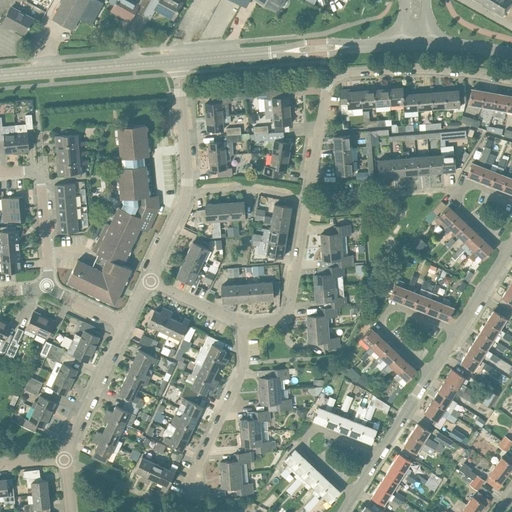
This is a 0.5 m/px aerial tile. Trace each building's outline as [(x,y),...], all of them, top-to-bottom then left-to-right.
[(62,0),(52,18),(72,29),(78,18),(91,25),(103,3),(98,0),(62,0)] [(142,14),(149,0),(140,0),(138,3),(132,0),(115,0),(110,10),(130,21),(135,11),(142,14)] [(149,0),(142,14),(149,19),(155,9),(173,20),(183,2),(178,0),(149,0)] [(280,4),(282,0),(259,0),(275,8),(278,3),(280,4)] [(475,0),(490,9),(494,0),(475,0)] [(494,0),(490,9),(502,16),(511,0),(494,0)] [(11,6),(2,23),(10,28),(10,27),(24,35),(33,18),(11,6)] [(388,86),(390,104),(403,103),(403,92),(402,85),(388,86)] [(374,87),(376,105),(390,104),(388,86),(374,87)] [(360,89),(362,106),(376,105),(374,87),(360,89)] [(444,89),(446,107),(456,106),(456,111),(463,110),(466,98),(465,88),(444,89)] [(481,106),(484,91),(471,88),(469,104),(481,106)] [(362,106),(360,89),(340,90),(342,114),(353,113),(353,107),(362,106)] [(432,108),(446,107),(444,89),(430,90),(432,108)] [(265,112),(290,110),(288,97),(281,97),(281,90),(266,91),(267,98),(264,98),(265,112)] [(430,90),(416,91),(418,109),(432,108),(430,90)] [(416,91),(403,92),(403,103),(404,110),(418,109),(416,91)] [(484,91),(481,106),(493,108),(496,93),(484,91)] [(496,93),(493,108),(492,115),(504,118),(505,110),(508,95),(496,93)] [(206,117),(229,115),(228,102),(231,102),(231,94),(211,95),(212,103),(205,104),(206,117)] [(290,110),(265,112),(266,118),(274,118),(274,125),(291,123),(290,110)] [(15,125),(17,152),(29,151),(27,132),(26,129),(33,128),(31,114),(25,115),(26,124),(15,125)] [(230,115),(229,115),(206,117),(207,131),(223,129),(223,122),(230,121),(230,115)] [(472,126),(474,119),(462,115),(460,122),(472,126)] [(377,126),(377,120),(369,121),(369,118),(363,118),(363,127),(377,126)] [(77,260),(67,281),(114,303),(130,268),(122,264),(139,227),(148,231),(156,213),(159,208),(158,200),(149,201),(145,165),(142,165),(141,156),(148,155),(145,124),(118,127),(121,158),(122,158),(123,167),(118,167),(121,198),(123,198),(123,202),(121,207),(118,206),(110,224),(106,222),(93,251),(106,257),(102,266),(104,268),(103,271),(77,260)] [(15,133),(4,134),(6,153),(17,152),(15,125),(14,125),(15,133)] [(501,134),(502,128),(488,126),(486,130),(501,134)] [(249,133),(240,133),(240,127),(226,128),(226,135),(249,133)] [(511,138),(511,130),(505,129),(503,136),(511,138)] [(77,134),(77,130),(65,131),(65,135),(55,135),(58,174),(63,174),(64,177),(81,176),(80,172),(83,172),(82,164),(88,164),(88,160),(82,161),(81,155),(88,154),(88,150),(81,151),(81,145),(87,145),(87,141),(80,141),(80,133),(77,134)] [(274,141),(272,154),(288,156),(291,143),(284,142),(283,131),(268,132),(267,132),(268,140),(268,141),(274,141)] [(268,140),(267,132),(253,133),(249,133),(249,140),(254,139),(254,141),(268,140)] [(208,142),(209,156),(233,154),(232,141),(241,141),(250,140),(249,140),(249,133),(226,135),(221,135),(221,141),(208,142)] [(334,149),(351,147),(350,135),(333,136),(334,149)] [(487,138),(484,145),(490,147),(493,140),(487,138)] [(441,154),(442,171),(455,170),(453,145),(440,146),(441,154)] [(372,146),(366,146),(361,147),(362,154),(367,154),(367,159),(373,158),(372,146)] [(479,180),(489,153),(490,148),(484,146),(479,161),(482,162),(480,165),(472,162),(467,176),(479,180)] [(335,161),(352,160),(351,148),(351,147),(334,149),(335,161)] [(417,173),(416,156),(409,157),(409,151),(402,152),(403,158),(405,175),(417,173)] [(495,171),(490,169),(495,155),(489,153),(479,180),(490,185),(495,171)] [(226,168),(226,161),(231,161),(230,154),(233,154),(209,156),(210,169),(218,169),(218,176),(232,175),(231,167),(226,168)] [(282,176),(283,169),(286,170),(288,156),(272,154),(270,166),(265,166),(264,173),(282,176)] [(442,171),(441,154),(428,155),(430,172),(442,171)] [(416,156),(417,173),(430,172),(428,155),(416,156)] [(495,171),(490,185),(502,189),(507,175),(507,176),(501,174),(504,168),(505,168),(508,160),(500,157),(495,171)] [(356,181),(366,180),(368,180),(368,179),(374,179),(373,172),(374,172),(373,158),(367,159),(368,171),(355,172),(356,181)] [(390,159),(392,176),(405,175),(403,158),(390,159)] [(392,176),(390,159),(378,160),(379,177),(392,176)] [(336,174),(353,173),(352,160),(335,161),(336,174)] [(511,161),(511,162),(508,170),(509,170),(507,175),(502,189),(511,193),(511,161)] [(55,197),(75,195),(74,183),(54,185),(55,197)] [(55,197),(56,209),(76,207),(75,195),(55,197)] [(2,210),(25,208),(24,196),(1,198),(2,210)] [(231,202),(232,219),(245,218),(243,201),(231,202)] [(232,219),(231,202),(219,203),(220,220),(232,219)] [(197,222),(213,220),(214,227),(211,230),(212,238),(221,237),(219,220),(220,220),(219,203),(205,204),(206,209),(196,210),(197,222)] [(256,214),(289,219),(291,207),(274,204),(272,217),(264,215),(265,210),(257,208),(256,214)] [(447,225),(457,214),(448,206),(438,216),(439,217),(435,221),(439,225),(443,221),(447,225)] [(56,209),(57,221),(77,219),(76,207),(56,209)] [(26,220),(25,208),(2,210),(3,221),(26,220)] [(436,215),(431,211),(422,222),(427,226),(436,215)] [(270,229),(287,232),(289,219),(256,214),(255,220),(263,221),(263,222),(271,223),(270,229)] [(457,214),(447,225),(444,228),(443,229),(437,236),(440,239),(447,233),(452,229),(456,233),(466,223),(457,214)] [(77,219),(57,221),(58,233),(78,231),(77,219)] [(466,223),(456,233),(465,242),(475,231),(466,223)] [(321,247),(342,245),(341,235),(351,234),(350,224),(334,226),(335,233),(320,234),(321,247)] [(0,240),(18,239),(17,230),(13,230),(13,226),(0,226),(0,240)] [(287,232),(270,229),(268,242),(285,244),(287,232)] [(465,242),(451,257),(454,260),(464,250),(465,251),(470,246),(474,250),(484,240),(475,231),(465,242)] [(455,241),(452,238),(446,244),(449,247),(455,241)] [(0,251),(19,249),(18,239),(0,240),(0,251)] [(415,239),(409,244),(419,253),(424,248),(415,239)] [(474,250),(468,257),(473,261),(476,258),(475,258),(478,254),(483,259),(493,249),(484,240),(474,250)] [(193,241),(187,253),(203,261),(208,249),(193,241)] [(285,244),(268,242),(266,254),(283,257),(285,244)] [(342,245),(321,247),(322,260),(331,259),(331,266),(343,265),(353,264),(352,255),(343,256),(342,245)] [(19,249),(0,251),(1,262),(20,260),(19,249)] [(197,272),(203,261),(187,253),(182,265),(202,274),(197,272)] [(20,260),(1,262),(2,272),(21,271),(20,260)] [(357,274),(365,274),(365,264),(357,264),(357,274)] [(202,274),(182,265),(176,276),(192,284),(192,283),(196,285),(202,274)] [(314,288),(335,286),(334,276),(344,275),(343,265),(331,266),(327,267),(328,274),(313,275),(314,288)] [(204,275),(212,279),(215,274),(207,270),(204,275)] [(469,271),(464,278),(468,281),(473,274),(469,271)] [(212,279),(204,275),(202,280),(210,284),(212,279)] [(407,289),(402,287),(404,281),(397,279),(390,297),(402,302),(407,289)] [(413,306),(425,311),(432,292),(425,289),(429,280),(427,279),(426,280),(424,279),(418,293),(413,306)] [(466,283),(463,281),(458,289),(462,291),(466,283)] [(259,283),(260,300),(273,299),(273,294),(272,282),(259,283)] [(247,300),(246,283),(233,284),(235,301),(247,300)] [(260,300),(259,283),(246,283),(247,300),(260,300)] [(235,301),(233,284),(221,285),(223,302),(235,301)] [(441,302),(436,300),(438,295),(437,294),(440,285),(436,284),(432,292),(425,311),(436,315),(443,298),(441,302)] [(335,286),(314,288),(316,301),(324,300),(325,307),(336,306),(346,306),(346,296),(344,296),(343,287),(335,287),(335,286)] [(511,288),(508,286),(502,297),(511,303),(511,288)] [(418,293),(407,289),(402,302),(413,306),(418,293)] [(443,298),(436,315),(448,320),(454,307),(448,305),(449,300),(443,298)] [(308,329),(328,327),(328,322),(332,322),(332,316),(337,316),(336,306),(325,307),(321,308),(321,314),(307,316),(308,329)] [(158,329),(168,309),(163,307),(160,312),(154,309),(147,324),(158,329)] [(378,311),(375,310),(370,307),(362,320),(370,324),(378,311)] [(168,309),(158,329),(169,334),(176,320),(170,317),(173,312),(168,309)] [(499,329),(506,318),(493,310),(487,321),(499,329)] [(35,333),(43,315),(34,311),(25,328),(35,333)] [(43,315),(35,333),(46,338),(55,321),(43,315)] [(176,320),(169,334),(180,339),(190,320),(184,317),(182,323),(176,320)] [(0,350),(5,353),(9,342),(4,340),(11,324),(1,319),(0,320),(0,340),(3,342),(0,347),(0,350)] [(73,339),(93,349),(99,337),(93,334),(96,327),(83,321),(80,328),(84,330),(81,336),(75,334),(73,339)] [(493,339),(496,334),(509,342),(511,337),(511,335),(505,331),(505,332),(499,329),(487,321),(480,331),(493,339)] [(328,327),(308,329),(309,342),(323,341),(324,348),(340,347),(339,337),(329,338),(328,332),(332,332),(332,327),(328,327)] [(371,347),(380,336),(371,327),(361,338),(371,346),(371,347)] [(17,328),(4,357),(12,359),(13,356),(13,357),(19,344),(18,343),(23,330),(17,328)] [(480,331),(474,341),(486,349),(487,349),(490,344),(503,352),(506,347),(498,342),(493,339),(480,331)] [(199,350),(226,363),(228,359),(223,356),(226,350),(222,348),(225,343),(208,335),(203,346),(202,345),(199,350)] [(374,350),(380,355),(389,345),(380,336),(371,347),(371,346),(366,351),(367,351),(360,358),(363,361),(369,354),(370,355),(374,350)] [(149,347),(153,339),(149,337),(148,341),(146,340),(144,344),(149,347)] [(93,349),(73,339),(67,351),(88,361),(93,349)] [(153,339),(149,347),(159,351),(160,348),(156,346),(158,341),(153,339)] [(46,341),(40,353),(46,356),(49,350),(52,344),(46,341)] [(474,341),(467,352),(480,360),(483,354),(496,363),(499,357),(487,349),(486,349),(474,341)] [(177,353),(181,355),(184,349),(187,351),(190,346),(182,342),(177,353)] [(49,350),(61,356),(64,350),(52,344),(49,350)] [(389,364),(398,353),(389,345),(380,355),(369,366),(373,370),(377,365),(383,370),(385,368),(384,368),(389,363),(389,364)] [(133,360),(147,367),(150,361),(156,364),(158,359),(138,349),(133,360)] [(46,356),(57,361),(51,373),(56,375),(71,382),(77,370),(59,361),(61,356),(49,350),(46,356)] [(194,362),(216,372),(218,366),(224,369),(226,363),(199,350),(194,362)] [(480,360),(467,352),(460,362),(473,370),(480,360)] [(181,355),(177,353),(175,358),(180,360),(177,367),(182,370),(185,363),(182,362),(184,357),(181,356),(181,355)] [(393,368),(398,372),(407,362),(398,353),(389,364),(389,363),(384,368),(385,368),(383,370),(378,374),(382,378),(388,371),(389,372),(393,368)] [(147,367),(133,360),(128,371),(148,380),(150,376),(145,373),(147,367)] [(170,364),(166,372),(171,374),(176,362),(172,361),(171,364),(170,364)] [(216,372),(194,362),(196,363),(191,374),(189,373),(216,385),(218,381),(213,378),(216,372)] [(398,372),(393,377),(398,381),(403,377),(407,381),(417,370),(407,362),(398,372)] [(485,363),(482,368),(490,373),(493,367),(485,363)] [(260,391),(280,389),(279,378),(289,378),(288,368),(267,370),(267,377),(259,377),(260,391)] [(445,380),(470,396),(473,390),(466,386),(461,383),(465,376),(452,368),(445,380)] [(148,380),(128,371),(123,382),(138,388),(141,383),(145,385),(148,380)] [(216,385),(189,373),(187,378),(194,381),(191,387),(185,384),(183,390),(202,399),(204,394),(205,394),(208,388),(214,390),(216,385)] [(56,375),(51,387),(66,394),(71,382),(56,375)] [(27,383),(40,389),(43,382),(30,376),(27,383)] [(366,381),(360,376),(357,380),(362,384),(366,381)] [(438,390),(451,398),(454,393),(460,397),(460,396),(467,401),(468,400),(477,406),(479,403),(475,401),(476,399),(470,396),(445,380),(438,390)] [(138,388),(123,382),(118,393),(127,398),(125,402),(138,409),(139,408),(140,408),(144,399),(135,395),(138,388)] [(40,389),(27,383),(24,389),(37,395),(40,389)] [(397,386),(387,400),(391,403),(401,389),(397,386)] [(487,388),(478,401),(490,408),(498,395),(487,388)] [(280,389),(260,391),(261,404),(275,403),(276,409),(291,408),(291,399),(281,399),(280,389)] [(183,397),(181,402),(178,407),(198,416),(203,406),(199,405),(202,399),(183,390),(180,395),(183,397)] [(431,401),(457,417),(460,412),(453,408),(457,402),(451,398),(438,390),(431,401)] [(14,407),(18,396),(14,394),(9,405),(14,407)] [(31,406),(49,415),(55,402),(40,395),(37,402),(34,400),(31,406)] [(349,404),(352,397),(346,395),(343,402),(349,404)] [(369,404),(367,408),(366,411),(370,412),(373,413),(376,407),(372,405),(376,397),(373,395),(369,404)] [(330,411),(332,406),(333,406),(336,399),(329,396),(324,409),(318,406),(313,420),(325,424),(330,411)] [(376,397),(372,405),(376,407),(387,412),(390,405),(376,397)] [(457,417),(431,401),(424,412),(437,420),(441,415),(454,422),(457,417)] [(105,414),(130,426),(138,409),(125,402),(122,408),(115,405),(113,412),(107,409),(105,414)] [(346,412),(349,404),(343,402),(340,409),(346,412)] [(366,411),(367,408),(359,404),(353,420),(348,433),(359,438),(367,419),(364,418),(366,411)] [(44,427),(49,415),(31,406),(31,407),(34,408),(29,419),(22,416),(19,422),(21,423),(21,425),(34,431),(37,424),(44,427)] [(198,416),(178,407),(177,407),(174,413),(175,414),(173,419),(192,428),(198,416)] [(240,433),(261,431),(260,420),(270,420),(269,410),(253,411),(254,418),(239,419),(240,433)] [(161,413),(157,411),(153,419),(157,421),(159,421),(163,414),(161,413)] [(336,413),(330,411),(325,424),(336,429),(342,415),(336,413)] [(373,413),(370,412),(366,411),(364,418),(367,419),(359,438),(371,442),(376,429),(371,427),(373,422),(369,421),(370,420),(373,413)] [(144,412),(141,418),(148,422),(151,416),(144,412)] [(130,426),(105,414),(103,419),(108,421),(105,427),(120,434),(124,423),(130,426)] [(353,420),(342,415),(336,429),(348,433),(353,420)] [(485,421),(481,418),(477,424),(482,427),(485,421)] [(166,429),(187,439),(192,428),(173,419),(171,424),(169,423),(166,429)] [(410,434),(435,449),(438,443),(426,436),(430,431),(417,423),(410,434)] [(150,425),(146,433),(152,436),(154,432),(152,431),(154,428),(150,425)] [(95,436),(120,447),(122,442),(117,439),(120,434),(105,427),(102,433),(97,431),(95,436)] [(453,428),(449,434),(460,441),(466,444),(470,439),(464,435),(465,435),(453,428)] [(187,439),(166,429),(163,435),(165,436),(163,441),(182,450),(187,439)] [(482,429),(479,436),(493,443),(496,436),(482,429)] [(261,431),(240,433),(241,446),(256,445),(257,451),(276,450),(275,441),(271,441),(261,442),(261,431)] [(438,431),(434,438),(448,447),(452,440),(438,431)] [(435,449),(410,434),(404,445),(416,453),(419,447),(431,455),(435,449)] [(117,453),(120,447),(95,436),(92,440),(98,443),(91,457),(105,463),(112,450),(117,453)] [(501,441),(510,447),(511,443),(511,440),(505,436),(501,441)] [(506,452),(510,447),(501,441),(498,446),(506,452)] [(294,468),(304,458),(295,449),(285,459),(289,463),(285,467),(280,474),(285,478),(294,468)] [(180,461),(183,454),(179,452),(175,459),(180,461)] [(221,474),(241,473),(240,462),(254,461),(254,452),(234,453),(235,460),(220,461),(221,474)] [(404,472),(408,474),(415,479),(418,475),(411,470),(407,467),(411,461),(399,453),(392,464),(404,472)] [(511,457),(508,454),(505,459),(502,456),(495,465),(507,474),(511,467),(511,457)] [(144,481),(153,462),(142,457),(135,471),(141,474),(139,479),(144,481)] [(294,468),(298,471),(294,475),(296,478),(285,490),(288,492),(313,466),(304,458),(294,468)] [(451,461),(443,473),(448,476),(456,464),(451,461)] [(157,481),(164,467),(153,462),(144,481),(149,484),(151,478),(157,481)] [(464,473),(481,486),(485,480),(471,470),(472,469),(463,462),(458,469),(464,473)] [(164,467),(157,481),(163,484),(161,489),(166,492),(175,472),(178,465),(172,463),(169,469),(164,467)] [(397,482),(404,472),(392,464),(385,475),(397,482)] [(501,482),(507,474),(495,465),(488,474),(490,475),(486,481),(498,489),(502,484),(501,482)] [(308,481),(312,485),(322,474),(313,466),(288,492),(290,494),(302,482),(304,485),(308,481)] [(28,487),(32,486),(33,495),(48,493),(47,480),(39,481),(38,476),(40,475),(39,469),(23,471),(24,477),(26,476),(28,487)] [(433,472),(424,484),(434,491),(443,478),(433,472)] [(241,473),(221,474),(222,488),(237,487),(237,493),(253,492),(252,483),(242,483),(241,473)] [(477,490),(481,486),(464,473),(461,478),(477,490)] [(321,493),(331,483),(322,474),(312,485),(315,488),(312,492),(315,495),(304,507),(306,509),(317,497),(321,493)] [(408,474),(407,475),(405,478),(413,483),(415,479),(408,474)] [(390,493),(397,482),(385,475),(378,485),(390,493)] [(0,479),(0,494),(3,494),(4,503),(15,502),(13,486),(7,486),(6,478),(0,479)] [(321,493),(330,502),(340,491),(331,483),(321,493)] [(402,501),(395,496),(390,493),(378,485),(371,496),(383,504),(387,498),(391,501),(392,500),(400,505),(402,501)] [(397,492),(395,496),(402,501),(405,496),(397,492)] [(490,500),(478,492),(474,497),(473,496),(466,504),(476,511),(478,511),(484,505),(486,506),(490,500)] [(24,511),(42,511),(42,507),(50,506),(48,493),(33,495),(34,503),(23,504),(24,511)] [(320,500),(317,497),(306,509),(309,511),(320,500)]
